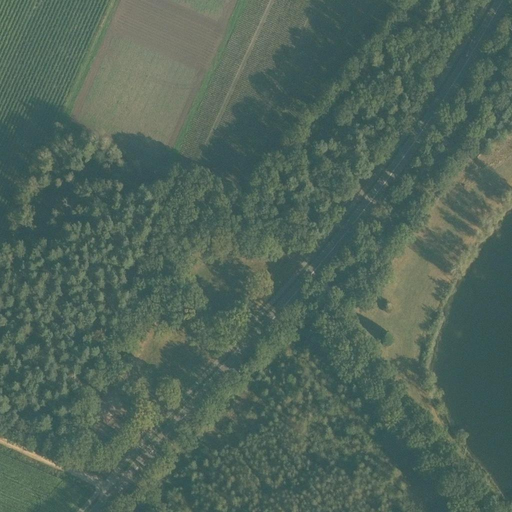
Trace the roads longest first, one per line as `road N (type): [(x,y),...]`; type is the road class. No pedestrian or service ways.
road 1 (secondary): [(117,493),(360,222),(504,0)]
road 2 (track): [(477,511),(299,293)]
road 3 (track): [(100,411),(181,214)]
